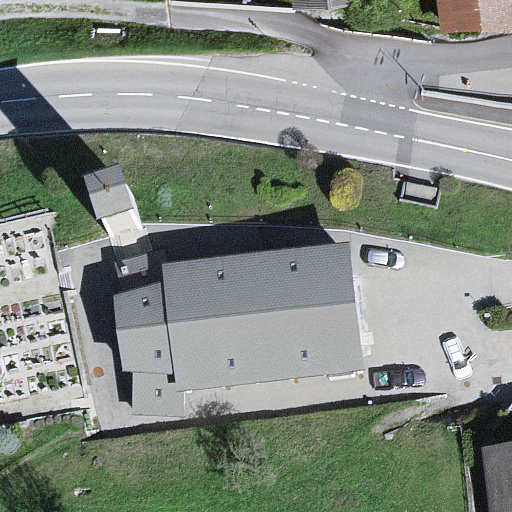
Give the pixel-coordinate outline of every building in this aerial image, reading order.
[(362,0),(294,0),(296,13),(363,6),(362,0)] [(511,0),(437,0),(442,32),(511,22),(511,0)] [(136,197),(103,207),(113,240),(146,229),(136,197)] [(42,211),(0,218),(0,249),(13,247),(12,241),(47,235),(42,211)] [(133,312),(124,314),(135,390),(143,392),(139,421),(188,424),(191,411),(380,390),(362,262),(178,287),(170,258),(122,273),(133,312)] [(511,511),(511,461),(487,464),(492,511),(511,511)]
